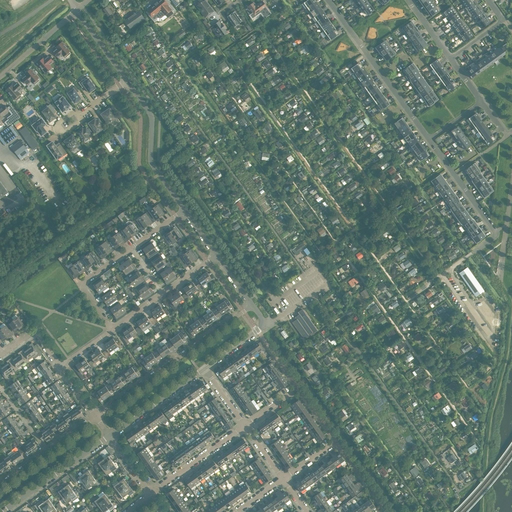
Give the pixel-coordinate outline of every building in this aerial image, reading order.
[(171,10),(167,5),(168,4),(164,0),(160,0),(157,3),(157,2),(156,3),(157,3),(155,4),(147,11),(152,17),(155,15),(157,17),(160,18),(164,15),(165,15),(168,18),(173,13),(171,11),(171,10)] [(213,12),(208,5),(204,0),(200,0),(202,3),(200,4),(198,6),(200,9),(200,10),(205,17),(213,12)] [(305,9),(315,2),(314,0),(307,0),(301,4),(305,9)] [(365,0),(359,0),(354,4),(357,8),(367,1),(365,0)] [(465,8),(475,1),(475,0),(474,1),(472,0),(467,0),(463,3),(466,7),(465,8)] [(271,14),(262,1),(256,6),(253,3),(247,7),(248,8),(245,10),(249,15),(250,15),(252,19),(260,13),(264,19),(270,15),(271,14)] [(357,8),(355,10),(357,12),(359,11),(360,12),(359,14),(370,6),(367,1),(357,8)] [(424,8),(427,12),(437,5),(434,1),(432,2),(424,8)] [(467,13),(478,5),(477,5),(475,3),(476,2),(475,1),(465,8),(468,12),(467,12),(467,13)] [(308,14),(319,6),(315,2),(305,9),(308,14)] [(427,12),(430,17),(432,16),(440,10),(437,5),(427,12)] [(470,17),(481,9),(480,9),(478,7),(479,7),(478,5),(467,13),(470,17)] [(312,18),(322,11),(319,6),(308,14),(312,18)] [(370,6),(359,14),(361,17),(363,16),(364,17),(367,15),(368,14),(369,15),(372,13),(371,12),(374,10),(370,6)] [(445,17),(454,11),(451,6),(442,13),(443,15),(444,14),(446,16),(445,17)] [(112,13),(113,12),(111,9),(110,9),(108,7),(105,8),(104,8),(103,9),(103,10),(102,10),(107,17),(110,15),(112,17),(114,16),(112,13)] [(475,19),(484,13),(483,14),(481,11),(482,11),(481,9),(470,17),(472,15),(475,19)] [(130,29),(144,19),(139,12),(139,11),(124,21),(126,24),(130,29)] [(242,21),(240,18),(235,11),(227,17),(234,27),(242,21)] [(317,22),(325,15),(322,11),(312,18),(312,19),(314,17),(317,22)] [(448,21),(457,15),(454,11),(445,17),(448,21)] [(478,24),(487,17),(486,18),(484,16),(485,15),(484,13),(475,19),(478,24)] [(319,27),(329,20),(325,15),(317,22),(315,23),(319,27)] [(451,25),(460,19),(457,15),(448,21),(449,23),(450,22),(452,24),(451,25)] [(488,24),(489,23),(487,20),(488,19),(487,17),(478,24),(482,28),(488,24)] [(454,30),(463,23),(460,19),(451,25),(452,27),(453,26),(455,29),(454,29),(454,30)] [(322,32),(331,25),(328,21),(329,20),(319,27),(322,32)] [(225,29),(224,27),(223,26),(223,25),(222,23),(221,24),(219,21),(213,25),(215,27),(213,29),(217,34),(219,33),(219,34),(220,35),(221,37),(227,32),(225,29)] [(284,31),(292,26),(289,22),(281,27),(284,31)] [(404,34),(414,27),(412,25),(413,24),(412,22),(405,26),(404,25),(402,27),(403,28),(401,29),(404,34)] [(457,34),(466,27),(463,23),(454,30),(455,31),(456,30),(458,33),(457,33),(457,34)] [(325,36),(335,30),(331,25),(322,32),(325,36)] [(126,34),(121,26),(118,27),(124,35),(126,34)] [(409,37),(418,30),(416,28),(415,29),(414,27),(404,34),(406,33),(409,37)] [(460,38),(469,32),(466,27),(457,34),(460,38)] [(329,41),(337,35),(338,34),(335,30),(325,36),(329,41)] [(412,42),(420,36),(418,33),(420,33),(418,30),(409,37),(412,42)] [(466,41),(472,36),(469,32),(460,38),(461,39),(462,39),(465,42),(466,40),(466,41)] [(414,47),(423,40),(420,36),(412,42),(413,44),(412,45),(414,47)] [(378,52),(390,44),(387,40),(384,41),(384,40),(380,43),(380,44),(375,48),(378,52)] [(417,51),(427,45),(423,40),(414,47),(417,51)] [(187,49),(192,46),(189,41),(184,45),(187,49)] [(505,54),(506,43),(504,44),(502,41),(495,46),(502,56),(505,54)] [(66,58),(70,54),(70,53),(70,54),(69,52),(69,51),(61,42),(56,47),(57,48),(53,52),(57,57),(62,54),(64,56),(66,57),(66,58)] [(383,56),(392,49),(389,45),(390,44),(378,52),(380,55),(381,54),(383,56)] [(303,53),(308,49),(305,45),(300,48),(303,53)] [(502,56),(495,46),(491,49),(489,47),(489,48),(498,59),(502,56)] [(498,59),(489,48),(486,50),(488,52),(486,53),(493,62),(498,59)] [(386,60),(397,53),(395,50),(394,51),(392,49),(383,56),(386,60)] [(259,61),(264,58),(261,53),(256,56),(259,61)] [(493,62),(486,53),(482,56),(481,54),(489,65),(493,62)] [(489,65),(481,54),(478,57),(479,58),(478,59),(484,69),(489,65)] [(48,71),(51,69),(50,68),(51,67),(49,65),(53,61),(48,56),(44,60),(43,58),(37,63),(45,72),(47,70),(48,71)] [(433,69),(440,64),(437,59),(429,65),(433,69)] [(484,69),(478,59),(473,62),(480,72),(484,69)] [(314,68),(319,65),(316,60),(310,64),(314,68)] [(265,69),(270,66),(267,61),(262,64),(265,69)] [(222,71),(228,67),(224,62),(219,66),(222,71)] [(357,63),(349,70),(352,74),(352,75),(353,74),(363,67),(360,64),(359,62),(357,63)] [(480,72),(473,62),(469,65),(476,75),(480,72)] [(405,76),(416,68),(413,63),(402,71),(405,75),(405,76)] [(436,74),(444,68),(440,64),(433,69),(436,74)] [(476,75),(469,65),(464,69),(466,72),(471,78),(476,75)] [(363,67),(353,74),(356,79),(366,72),(363,67)] [(408,80),(418,73),(417,71),(418,70),(416,68),(405,76),(408,80)] [(439,78),(447,72),(444,68),(436,74),(439,78)] [(35,85),(39,81),(39,80),(38,79),(38,78),(30,69),(25,74),(26,75),(22,79),(26,84),(31,81),(33,83),(35,84),(35,85)] [(270,77),(275,74),(272,69),(267,72),(270,77)] [(366,72),(356,79),(359,83),(369,76),(366,72)] [(442,82),(450,77),(447,72),(439,78),(442,82)] [(411,85),(421,77),(418,73),(408,80),(411,85)] [(275,85),(281,81),(277,76),(272,80),(275,85)] [(359,83),(359,84),(362,88),(362,89),(364,87),(373,81),(369,76),(359,83)] [(95,88),(87,77),(78,83),(82,88),(84,86),(89,92),(95,88)] [(233,85),(238,82),(235,77),(230,80),(233,85)] [(414,89),(425,82),(421,77),(411,85),(414,89)] [(445,87),(453,81),(450,77),(442,82),(445,87)] [(373,81),(364,87),(367,91),(376,85),(373,81)] [(455,87),(457,86),(453,81),(445,87),(449,92),(455,87)] [(418,93),(428,86),(425,82),(414,89),(415,89),(417,88),(418,90),(417,91),(418,93)] [(16,101),(21,96),(19,95),(20,94),(18,92),(22,88),(17,83),(13,87),(12,85),(6,90),(14,99),(15,99),(16,100),(16,101)] [(376,85),(367,91),(371,96),(379,90),(376,85)] [(80,98),(76,93),(79,91),(75,86),(73,88),(73,89),(67,93),(74,103),(76,102),(77,103),(80,101),(79,100),(80,98)] [(220,95),(224,91),(221,86),(216,90),(220,95)] [(421,98),(431,90),(428,86),(418,93),(421,98)] [(371,96),(369,97),(373,102),(374,101),(383,95),(379,90),(371,96)] [(424,102),(434,95),(431,90),(421,98),(424,102)] [(336,99),(341,95),(337,91),(332,94),(336,99)] [(244,101),(249,97),(246,92),(241,96),(244,101)] [(286,100),(291,96),(288,92),(283,96),(286,100)] [(383,95),(374,101),(377,105),(377,106),(386,99),(383,95)] [(433,102),(437,99),(434,95),(424,102),(427,107),(430,105),(430,106),(434,103),(433,102)] [(70,106),(64,99),(63,97),(61,98),(60,97),(59,97),(56,99),(56,100),(57,101),(55,102),(62,112),(70,106)] [(377,105),(376,106),(376,107),(380,111),(389,104),(386,99),(377,106),(377,105)] [(2,117),(9,111),(4,105),(0,108),(0,120),(3,118),(2,117)] [(55,117),(52,112),(54,110),(50,105),(47,106),(43,109),(44,111),(42,112),(50,121),(55,117)] [(116,118),(109,108),(101,114),(108,124),(109,123),(110,125),(117,121),(116,118)] [(8,119),(4,122),(7,126),(19,117),(15,111),(11,114),(7,118),(8,119)] [(470,124),(479,118),(476,113),(466,120),(470,124)] [(303,123),(308,119),(305,114),(299,118),(303,123)] [(400,118),(394,123),(397,128),(396,129),(405,122),(402,117),(400,118)] [(46,132),(42,127),(46,124),(41,118),(40,119),(39,118),(33,123),(33,124),(32,125),(36,131),(37,131),(41,136),(46,132)] [(242,126),(247,123),(243,118),(238,121),(242,126)] [(473,128),(482,122),(479,118),(470,124),(470,125),(470,124),(473,128)] [(107,131),(103,125),(98,119),(96,121),(95,119),(89,123),(96,133),(99,137),(107,131)] [(405,122),(396,129),(399,134),(408,127),(409,127),(405,122)] [(478,132),(485,126),(482,122),(473,128),(473,129),(475,128),(478,132)] [(308,131),(313,127),(310,123),(305,126),(308,131)] [(10,126),(0,132),(0,145),(16,134),(10,126)] [(451,138),(461,131),(457,126),(451,131),(446,134),(449,138),(450,137),(451,138)] [(481,136),(489,131),(485,126),(478,132),(481,136)] [(38,146),(25,127),(19,131),(32,150),(38,146)] [(82,128),(76,132),(83,142),(84,141),(85,142),(89,140),(88,139),(89,138),(91,136),(90,134),(92,132),(87,127),(83,130),(82,128)] [(408,127),(399,134),(401,133),(404,137),(412,132),(412,131),(409,127),(408,127)] [(314,138),(319,135),(315,130),(310,133),(314,138)] [(454,142),(464,135),(461,131),(451,138),(454,142)] [(484,141),(492,135),(489,131),(481,136),(484,141)] [(404,137),(402,138),(406,143),(407,142),(415,136),(412,132),(404,137)] [(194,143),(199,139),(196,134),(190,138),(194,143)] [(82,149),(73,136),(72,135),(64,141),(73,153),(77,150),(78,152),(82,149)] [(457,147),(467,140),(464,135),(454,142),(457,147)] [(494,141),(495,140),(492,135),(484,141),(488,145),(494,141)] [(415,136),(407,142),(411,147),(418,141),(419,141),(415,136)] [(464,149),(470,145),(467,140),(457,147),(456,148),(458,151),(460,150),(461,151),(464,149)] [(411,147),(409,148),(412,152),(412,153),(414,151),(422,146),(418,141),(411,147)] [(16,155),(25,148),(20,142),(11,149),(16,155)] [(66,152),(60,144),(56,147),(53,143),(52,142),(47,145),(57,159),(60,157),(60,158),(62,157),(61,156),(62,156),(62,155),(66,152)] [(373,154),(379,149),(376,144),(372,147),(373,149),(371,150),(373,154)] [(414,151),(412,153),(415,157),(425,150),(422,145),(422,146),(414,151)] [(425,150),(415,157),(419,162),(427,156),(429,155),(425,150)] [(335,169),(341,165),(338,160),(332,165),(335,169)] [(469,175),(479,167),(475,163),(465,170),(469,175)] [(390,175),(395,172),(392,167),(387,171),(390,175)] [(472,179),(480,173),(478,171),(479,170),(478,168),(479,167),(469,175),(472,179)] [(341,176),(346,172),(343,168),(337,172),(341,176)] [(301,179),(306,176),(302,171),(298,174),(301,179)] [(474,184),(483,177),(480,173),(472,179),(473,181),(472,182),(474,184)] [(441,174),(431,181),(434,185),(435,185),(444,179),(441,174)] [(478,188),(486,182),(483,177),(474,184),(475,186),(476,185),(478,188)] [(434,185),(433,186),(436,191),(446,184),(444,182),(445,181),(444,179),(435,185),(434,185)] [(289,187),(292,185),(288,180),(282,184),(285,189),(288,187),(289,187)] [(0,198),(8,192),(0,181),(0,198)] [(480,193),(489,186),(486,182),(478,188),(480,190),(478,191),(480,193)] [(446,184),(436,191),(439,195),(440,195),(441,194),(450,187),(449,185),(447,186),(446,184)] [(488,194),(493,191),(489,186),(480,193),(483,197),(485,196),(485,197),(489,195),(488,194)] [(450,187),(441,194),(444,198),(444,199),(452,193),(451,190),(452,190),(450,187)] [(444,198),(442,200),(445,204),(457,196),(455,194),(454,195),(452,193),(444,199),(444,198)] [(457,196),(445,204),(448,209),(450,207),(459,201),(457,199),(458,198),(457,196)] [(459,201),(450,207),(453,212),(462,206),(459,201)] [(0,202),(0,216),(2,218),(12,211),(8,205),(4,207),(0,202)] [(166,213),(159,203),(153,208),(159,216),(161,214),(163,216),(166,213)] [(418,214),(423,211),(420,206),(415,209),(418,214)] [(453,212),(451,213),(455,218),(465,210),(462,206),(453,212)] [(159,216),(153,208),(147,212),(154,222),(157,220),(156,218),(159,216)] [(465,210),(455,218),(458,222),(459,221),(468,215),(465,210)] [(154,222),(147,212),(141,216),(146,225),(149,223),(150,224),(154,222)] [(424,222),(429,218),(426,213),(421,217),(424,222)] [(468,215),(459,221),(460,223),(461,223),(463,225),(471,219),(468,215)] [(146,225),(141,216),(134,221),(142,231),(145,228),(144,226),(146,225)] [(337,225),(340,223),(338,221),(335,216),(330,220),(333,225),(335,223),(337,225)] [(463,225),(461,226),(464,231),(466,229),(476,223),(474,220),(473,221),(471,219),(463,225)] [(429,229),(434,226),(431,221),(426,225),(429,229)] [(139,233),(132,223),(125,227),(131,235),(134,234),(135,235),(139,233)] [(476,223),(466,229),(469,233),(469,234),(478,228),(476,226),(477,225),(476,223)] [(183,236),(176,226),(172,229),(173,231),(171,232),(176,241),(183,236)] [(131,235),(125,227),(119,232),(126,242),(130,239),(128,237),(131,235)] [(320,235),(325,232),(321,227),(317,230),(320,235)] [(469,233),(468,235),(471,239),(473,238),(472,238),(482,231),(480,229),(479,230),(478,228),(469,234),(469,233)] [(482,231),(472,238),(473,238),(476,243),(476,242),(477,243),(481,241),(480,240),(485,236),(482,231)] [(126,242),(119,232),(113,236),(119,244),(122,242),(123,244),(126,242)] [(176,241),(171,232),(168,234),(167,233),(163,235),(170,245),(176,241)] [(119,244),(113,236),(107,240),(114,250),(118,248),(116,246),(119,244)] [(114,250),(107,240),(101,245),(107,253),(109,251),(111,253),(114,250)] [(155,247),(150,241),(140,248),(143,251),(145,250),(147,253),(155,247)] [(299,252),(305,247),(302,243),(296,247),(292,250),(296,256),(300,253),(299,252)] [(107,253),(101,245),(95,249),(102,259),(105,257),(104,255),(107,253)] [(149,260),(159,253),(155,247),(147,253),(148,256),(147,257),(149,260)] [(199,258),(191,249),(185,253),(191,261),(194,259),(195,261),(199,258)] [(99,261),(92,251),(86,256),(91,264),(94,262),(95,264),(99,261)] [(359,260),(364,256),(360,252),(355,255),(359,260)] [(450,260),(456,256),(453,252),(447,256),(450,260)] [(163,259),(159,253),(149,260),(152,264),(153,262),(155,265),(163,259)] [(191,261),(185,253),(179,257),(186,267),(190,265),(188,263),(191,261)] [(91,264),(86,256),(79,260),(87,270),(90,268),(89,266),(91,264)] [(131,264),(129,261),(131,260),(128,257),(118,264),(123,270),(131,264)] [(166,263),(163,259),(155,265),(157,268),(155,269),(158,272),(168,265),(166,263)] [(87,270),(79,260),(73,264),(79,273),(82,271),(83,272),(87,270)] [(404,270),(411,265),(408,260),(401,265),(404,270)] [(79,273),(73,264),(67,269),(74,279),(78,276),(77,275),(79,273)] [(127,276),(137,269),(134,266),(133,267),(131,264),(123,270),(127,276)] [(172,271),(168,265),(158,272),(160,276),(162,275),(164,277),(172,271)] [(467,268),(459,273),(463,279),(466,283),(472,291),(473,293),(481,288),(467,268)] [(139,276),(138,274),(139,272),(137,269),(127,276),(131,282),(139,276)] [(167,285),(177,278),(172,271),(164,277),(166,280),(164,281),(167,285)] [(216,280),(212,274),(209,276),(206,272),(202,275),(207,283),(212,279),(213,282),(216,280)] [(274,273),(269,277),(273,282),(278,279),(274,273)] [(207,283),(202,275),(197,279),(200,283),(198,284),(202,290),(204,288),(202,286),(207,283)] [(105,283),(100,276),(91,283),(93,287),(95,286),(97,288),(105,283)] [(136,288),(146,281),(143,278),(141,279),(139,276),(131,282),(136,288)] [(148,289),(146,286),(148,285),(146,281),(136,288),(140,294),(148,289)] [(202,290),(198,284),(195,286),(192,282),(188,285),(193,293),(197,289),(199,292),(202,290)] [(99,296),(109,289),(105,283),(97,288),(99,291),(97,292),(99,296)] [(193,293),(188,285),(183,289),(186,293),(184,295),(188,300),(190,298),(188,296),(193,293)] [(114,295),(109,289),(99,296),(102,299),(104,298),(105,301),(114,295)] [(145,301),(154,294),(152,290),(150,291),(148,289),(140,294),(145,301)] [(188,300),(184,295),(181,296),(178,292),(173,295),(179,303),(183,300),(185,302),(188,300)] [(108,308),(118,301),(114,295),(105,301),(107,303),(106,305),(108,308)] [(179,303),(173,295),(169,299),(172,303),(169,305),(173,310),(176,308),(174,306),(179,303)] [(234,309),(227,299),(220,304),(226,312),(230,309),(231,311),(234,309)] [(122,307),(118,301),(108,308),(111,311),(112,310),(114,313),(122,307)] [(394,309),(399,305),(396,301),(390,304),(394,309)] [(226,312),(220,304),(214,309),(220,318),(223,316),(222,315),(226,312)] [(160,305),(155,309),(160,316),(165,313),(167,315),(169,313),(165,308),(163,309),(160,305)] [(374,314),(379,310),(375,305),(370,308),(374,314)] [(117,320),(127,313),(122,307),(114,313),(116,315),(114,317),(117,320)] [(155,309),(150,312),(153,316),(151,318),(155,324),(157,322),(156,319),(160,316),(155,309)] [(220,318),(214,309),(207,314),(213,322),(216,319),(218,320),(220,318)] [(317,330),(302,310),(302,309),(298,312),(299,314),(295,317),(297,319),(293,322),(304,339),(309,336),(308,335),(312,332),(312,333),(317,330)] [(28,323),(25,319),(21,314),(19,316),(17,313),(11,318),(13,320),(19,328),(22,326),(23,327),(28,323)] [(213,322),(207,314),(200,318),(207,328),(210,326),(209,324),(213,322)] [(145,315),(141,319),(148,329),(153,325),(155,324),(151,318),(148,320),(145,315)] [(207,328),(200,318),(194,323),(200,331),(203,328),(204,330),(207,328)] [(141,319),(136,322),(139,326),(137,328),(141,334),(143,332),(148,329),(141,319)] [(19,328),(13,320),(7,325),(10,329),(14,334),(17,332),(16,330),(19,328)] [(450,329),(455,326),(452,321),(447,325),(450,329)] [(200,331),(194,323),(187,328),(194,337),(197,335),(196,334),(200,331)] [(10,329),(8,330),(4,324),(3,324),(0,325),(0,327),(1,329),(6,337),(10,335),(11,336),(14,334),(10,329)] [(131,325),(127,329),(132,336),(137,333),(138,335),(141,334),(137,328),(134,330),(131,325)] [(391,337),(395,333),(392,328),(387,332),(391,337)] [(123,338),(121,339),(126,345),(127,344),(129,342),(128,339),(132,336),(127,329),(122,332),(125,336),(123,338)] [(188,342),(181,332),(174,337),(180,345),(183,343),(184,344),(188,342)] [(417,341),(422,338),(418,333),(414,336),(417,341)] [(180,345),(174,337),(167,342),(174,351),(177,349),(176,348),(180,345)] [(122,347),(118,341),(116,343),(113,339),(108,342),(114,349),(118,346),(120,349),(122,347)] [(400,349),(405,346),(401,341),(396,345),(400,349)] [(114,349),(108,342),(104,345),(107,349),(104,351),(108,357),(111,355),(109,353),(114,349)] [(174,351),(167,342),(161,347),(166,355),(170,352),(171,354),(174,351)] [(266,350),(260,342),(258,343),(257,342),(253,345),(258,353),(262,350),(263,351),(266,350)] [(42,353),(36,344),(34,346),(32,343),(29,345),(30,347),(27,349),(33,357),(34,359),(42,353)] [(347,354),(351,351),(345,344),(341,347),(347,354)] [(466,352),(472,348),(468,344),(463,348),(466,352)] [(139,346),(133,351),(135,353),(142,348),(140,345),(139,346)] [(258,353),(253,345),(248,348),(254,356),(258,353)] [(166,355),(161,347),(154,351),(161,361),(164,359),(163,357),(166,355)] [(254,356),(248,348),(244,352),(249,359),(254,356)] [(33,357),(27,349),(24,351),(23,349),(20,351),(28,362),(30,361),(29,360),(33,357)] [(108,357),(104,351),(102,353),(99,349),(94,352),(99,359),(104,356),(106,359),(108,357)] [(28,362),(20,351),(17,353),(19,355),(16,357),(21,365),(26,362),(27,364),(28,362)] [(161,361),(154,351),(148,356),(153,364),(157,361),(158,363),(161,361)] [(95,363),(99,359),(94,352),(89,355),(92,360),(90,361),(94,367),(97,365),(95,363)] [(249,359),(244,352),(239,355),(245,362),(249,359)] [(245,362),(239,355),(235,358),(240,365),(245,362)] [(153,364),(148,356),(141,361),(140,359),(137,361),(144,370),(146,369),(148,370),(151,368),(150,367),(153,364)] [(21,365),(16,357),(13,359),(11,357),(9,359),(17,371),(18,370),(17,368),(21,365)] [(240,365),(235,358),(231,361),(236,369),(240,365)] [(17,371),(9,359),(6,361),(7,363),(4,365),(10,373),(14,370),(15,372),(17,371)] [(94,367),(90,361),(88,363),(85,359),(80,362),(85,370),(90,366),(92,369),(94,367)] [(40,371),(48,365),(44,361),(41,363),(39,361),(37,363),(39,365),(37,366),(34,368),(37,373),(40,371)] [(236,369),(231,361),(226,364),(232,372),(236,369)] [(81,373),(85,370),(80,362),(75,365),(78,370),(76,371),(82,380),(85,378),(81,373)] [(271,362),(264,368),(267,372),(275,367),(271,362)] [(232,372),(226,364),(222,367),(227,375),(232,372)] [(10,373),(4,365),(1,367),(0,366),(0,365),(0,371),(5,379),(7,378),(6,376),(10,373)] [(43,376),(51,370),(48,365),(40,371),(43,376)] [(141,375),(134,365),(128,370),(133,378),(137,376),(138,377),(141,375)] [(227,375),(222,367),(217,370),(223,378),(227,375)] [(267,372),(265,374),(268,378),(270,376),(278,371),(275,367),(267,372)] [(46,380),(54,374),(51,370),(43,376),(46,380)] [(133,378),(128,370),(121,375),(128,385),(131,382),(130,381),(133,378)] [(278,371),(270,376),(273,381),(281,375),(278,371)] [(47,386),(57,379),(54,374),(46,380),(44,382),(47,386)] [(316,374),(312,377),(316,384),(321,381),(316,374)] [(128,385),(121,375),(114,380),(120,388),(124,385),(125,387),(128,385)] [(273,381),(271,383),(274,387),(276,385),(284,380),(281,375),(273,381)] [(53,391),(62,385),(58,380),(50,386),(53,391)] [(120,388),(114,380),(108,384),(115,394),(118,392),(116,390),(120,388)] [(284,380),(276,385),(280,390),(287,384),(284,380)] [(429,380),(423,384),(426,387),(428,390),(433,386),(431,383),(429,380)] [(12,391),(20,385),(17,381),(9,386),(12,391)] [(205,385),(202,381),(198,385),(203,392),(208,389),(205,385)] [(454,388),(457,386),(453,381),(447,385),(450,390),(453,388),(454,388)] [(115,394),(108,384),(101,389),(107,397),(111,394),(112,396),(115,394)] [(234,394),(241,388),(238,384),(230,389),(234,394)] [(15,395),(23,389),(20,385),(12,391),(15,395)] [(57,395),(65,389),(62,385),(53,391),(57,395)] [(203,392),(198,385),(193,388),(199,395),(203,392)] [(199,395),(193,388),(189,391),(194,398),(199,395)] [(237,398),(245,393),(241,388),(234,394),(237,398)] [(18,400),(26,394),(23,389),(15,395),(18,400)] [(60,399),(68,394),(65,389),(57,395),(60,399)] [(107,397),(101,389),(94,394),(101,404),(104,401),(103,400),(107,397)] [(194,398),(189,391),(184,394),(190,402),(194,398)] [(240,402),(248,397),(245,393),(237,398),(240,402)] [(22,404),(30,398),(26,394),(18,400),(22,404)] [(63,404),(71,398),(68,394),(60,399),(63,404)] [(190,402),(184,394),(180,397),(185,405),(190,402)] [(185,405),(180,397),(176,400),(181,408),(185,405)] [(243,407),(251,401),(248,397),(240,402),(243,407)] [(210,408),(218,403),(214,398),(207,404),(210,408)] [(26,410),(34,404),(31,400),(23,406),(26,410)] [(181,408),(176,400),(171,403),(177,411),(181,408)] [(294,410),(302,405),(298,400),(291,405),(294,410)] [(246,411),(254,406),(251,401),(243,407),(246,411)] [(177,411),(171,403),(167,407),(172,414),(177,411)] [(213,413),(221,407),(218,403),(210,408),(213,413)] [(29,415),(37,409),(34,404),(26,410),(29,415)] [(76,406),(72,409),(79,419),(82,418),(84,416),(80,411),(82,410),(79,404),(76,406)] [(250,416),(257,410),(260,409),(256,404),(254,406),(246,411),(250,416)] [(297,415),(305,409),(302,405),(294,410),(297,415)] [(446,413),(450,410),(447,405),(442,409),(446,413)] [(174,416),(172,414),(167,407),(162,410),(169,419),(174,416)] [(216,417),(224,412),(221,407),(213,413),(216,417)] [(0,419),(10,413),(7,408),(0,412),(0,415),(0,416),(0,415),(0,419)] [(32,419),(40,413),(37,409),(29,415),(32,419)] [(68,412),(65,414),(69,419),(71,418),(75,423),(77,421),(79,419),(72,409),(68,412)] [(301,419),(308,414),(305,409),(297,415),(301,419)] [(161,411),(156,414),(161,422),(163,424),(168,421),(161,411)] [(219,422),(227,416),(224,412),(216,417),(219,422)] [(42,419),(44,418),(40,413),(32,419),(35,424),(39,421),(42,419)] [(282,421),(276,413),(272,417),(277,424),(282,421)] [(6,424),(14,419),(11,414),(3,420),(6,424)] [(65,414),(58,419),(59,421),(65,429),(68,427),(70,426),(66,421),(69,419),(65,414)] [(156,414),(152,417),(157,425),(161,422),(156,414)] [(304,424),(312,418),(308,414),(301,419),(304,424)] [(476,414),(471,418),(475,423),(480,419),(476,414)] [(223,426),(230,421),(227,416),(219,422),(223,426)] [(152,417),(147,421),(153,428),(157,425),(152,417)] [(277,424),(272,417),(267,420),(272,428),(277,424)] [(307,429),(315,423),(312,418),(304,424),(307,429)] [(9,429),(17,423),(14,419),(6,424),(9,429)] [(272,428),(267,420),(262,423),(268,431),(272,428)] [(54,422),(51,424),(55,429),(57,428),(61,432),(63,431),(65,429),(59,421),(55,424),(54,422)] [(147,421),(143,424),(148,431),(153,428),(147,421)] [(226,431),(233,425),(230,421),(223,426),(226,431)] [(12,433),(20,427),(17,423),(9,429),(12,433)] [(268,431),(262,423),(257,427),(263,434),(268,431)] [(311,433),(318,428),(315,423),(307,429),(311,433)] [(49,426),(45,429),(52,439),(54,437),(56,436),(53,431),(55,429),(51,424),(49,426)] [(143,424),(138,427),(144,434),(148,431),(143,424)] [(16,437),(24,432),(20,427),(12,433),(16,438),(16,437)] [(138,427),(134,430),(139,438),(144,434),(138,427)] [(314,438),(322,432),(318,428),(311,433),(314,438)] [(39,429),(36,431),(38,434),(41,439),(44,437),(47,442),(49,441),(52,439),(45,429),(44,429),(40,432),(39,429)] [(134,430),(130,433),(135,441),(139,438),(134,430)] [(214,437),(208,430),(204,433),(209,440),(214,437)] [(464,439),(469,435),(466,431),(461,434),(464,439)] [(317,443),(325,437),(322,432),(314,438),(317,443)] [(130,433),(125,436),(131,444),(135,441),(130,433)] [(209,440),(204,433),(199,436),(205,444),(209,440)] [(358,443),(363,439),(360,434),(355,438),(358,443)] [(205,444),(199,436),(195,439),(201,447),(205,444)] [(38,449),(34,444),(37,442),(33,437),(30,439),(32,440),(27,443),(33,452),(38,449)] [(201,447),(195,439),(191,442),(196,450),(201,447)] [(249,447),(243,439),(239,443),(244,450),(249,447)] [(274,450),(282,444),(278,440),(271,445),(274,450)] [(196,450),(191,442),(186,445),(192,453),(196,450)] [(33,452),(27,443),(23,447),(22,445),(19,447),(23,452),(25,450),(29,455),(33,452)] [(244,450),(239,443),(234,446),(239,453),(244,450)] [(277,455),(285,449),(282,444),(274,450),(277,455)] [(471,447),(467,449),(470,454),(478,448),(475,444),(473,445),(472,445),(470,446),(471,447)] [(192,453),(186,445),(182,448),(187,456),(192,453)] [(239,453),(234,446),(229,449),(235,457),(239,453)] [(24,459),(21,454),(23,452),(19,447),(17,449),(18,450),(14,453),(20,462),(24,459)] [(141,458),(148,453),(145,448),(137,453),(141,458)] [(187,456),(182,448),(178,452),(183,459),(187,456)] [(235,457),(229,449),(225,452),(230,460),(235,457)] [(281,459),(288,454),(285,449),(277,455),(281,459)] [(345,461),(339,453),(337,454),(334,451),(332,452),(340,464),(345,461)] [(183,459),(178,452),(173,455),(179,462),(183,459)] [(230,460),(225,452),(220,456),(226,463),(230,460)] [(340,464),(332,452),(330,454),(332,457),(330,459),(336,467),(340,464)] [(20,462),(14,453),(9,456),(8,455),(6,457),(9,462),(12,460),(15,465),(20,462)] [(144,462),(151,457),(148,453),(141,458),(144,462)] [(284,464),(292,458),(288,454),(281,459),(284,464)] [(112,462),(109,458),(111,457),(110,455),(103,460),(107,466),(112,462)] [(179,462),(173,455),(169,458),(174,466),(179,462)] [(226,463),(220,456),(215,459),(221,467),(226,463)] [(11,468),(7,464),(9,462),(6,457),(3,458),(4,460),(0,463),(6,472),(11,468)] [(147,467),(154,461),(151,457),(144,462),(147,467)] [(336,467),(330,459),(328,461),(326,457),(323,459),(331,470),(336,467)] [(287,469),(295,463),(292,458),(284,464),(287,469)] [(253,469),(261,464),(258,459),(250,465),(253,469)] [(331,470),(323,459),(321,460),(324,464),(321,465),(327,473),(331,470)] [(107,466),(103,460),(96,464),(98,467),(99,465),(102,469),(107,466)] [(150,471),(158,466),(154,461),(147,467),(150,471)] [(219,468),(213,461),(208,464),(214,472),(219,468)] [(111,472),(118,467),(117,465),(117,464),(116,463),(115,463),(113,464),(112,462),(107,466),(111,472)] [(327,473),(321,465),(319,467),(317,463),(315,465),(323,476),(327,473)] [(214,472),(208,464),(204,467),(209,475),(214,472)] [(257,474),(264,469),(261,464),(253,469),(257,474)] [(323,476),(315,465),(312,467),(315,470),(313,472),(318,479),(323,476)] [(111,472),(107,466),(102,469),(105,473),(103,474),(105,476),(111,472)] [(153,476),(161,470),(158,466),(150,471),(153,476)] [(209,475),(204,467),(199,471),(204,478),(209,475)] [(92,476),(90,472),(91,471),(90,469),(83,474),(87,480),(92,476)] [(260,479),(268,473),(264,469),(257,474),(260,479)] [(156,480),(164,475),(161,470),(153,476),(156,480)] [(318,479),(313,472),(311,473),(308,470),(306,471),(314,483),(318,479)] [(204,478),(199,471),(194,474),(200,482),(204,478)] [(314,483),(306,471),(304,473),(306,476),(304,478),(310,486),(314,483)] [(264,483),(271,478),(268,473),(260,479),(264,483)] [(343,483),(353,476),(351,473),(348,476),(346,474),(339,478),(343,483)] [(87,480),(83,474),(76,479),(78,481),(79,480),(82,483),(87,480)] [(200,482),(194,474),(190,477),(195,485),(200,482)] [(92,486),(98,481),(97,479),(95,480),(92,476),(87,480),(92,486)] [(310,486),(304,478),(302,479),(299,476),(297,478),(305,489),(310,486)] [(352,482),(351,480),(354,478),(353,476),(343,483),(346,487),(352,482)] [(128,484),(126,483),(128,481),(125,477),(118,482),(123,488),(128,484)] [(195,485),(190,477),(185,481),(190,489),(195,485)] [(305,489),(297,478),(295,479),(297,483),(295,484),(301,492),(305,489)] [(92,486),(87,480),(82,483),(83,485),(82,486),(82,487),(83,489),(85,491),(92,486)] [(123,488),(118,482),(117,480),(112,484),(113,486),(112,488),(113,490),(115,488),(118,492),(123,488)] [(349,492),(359,484),(358,482),(354,485),(352,482),(346,487),(349,492)] [(70,483),(63,488),(67,494),(72,490),(71,489),(72,488),(73,487),(70,483)] [(250,490),(245,483),(240,486),(245,494),(250,490)] [(132,491),(134,489),(132,487),(131,488),(128,484),(123,488),(129,496),(133,493),(132,491)] [(359,491),(357,489),(361,487),(359,484),(349,492),(352,496),(359,491)] [(58,492),(56,493),(58,495),(59,494),(62,498),(67,494),(63,488),(61,486),(56,490),(58,492)] [(245,494),(240,486),(235,490),(241,497),(245,494)] [(129,496),(123,488),(118,492),(121,496),(119,497),(121,499),(123,497),(125,499),(129,496)] [(170,499),(177,493),(174,489),(166,494),(170,499)] [(72,490),(67,494),(72,500),(73,501),(77,498),(76,497),(78,495),(77,493),(76,491),(75,491),(74,492),(72,490)] [(241,497),(235,490),(231,493),(236,501),(241,497)] [(291,502),(284,492),(282,494),(279,490),(277,492),(285,503),(287,505),(291,502)] [(313,501),(311,502),(313,504),(323,497),(325,495),(322,491),(320,492),(316,495),(313,497),(315,500),(313,501)] [(109,500),(107,497),(108,497),(108,495),(106,492),(104,494),(102,492),(98,495),(104,503),(109,500)] [(285,503),(277,492),(275,493),(277,497),(275,498),(281,506),(285,503)] [(173,503),(181,498),(177,493),(170,499),(173,503)] [(236,501),(231,493),(226,496),(232,504),(236,501)] [(67,494),(62,498),(65,501),(63,503),(65,505),(72,500),(67,494)] [(104,503),(98,495),(93,499),(94,501),(92,503),(94,506),(96,507),(97,505),(99,507),(104,503)] [(232,504),(226,496),(221,500),(227,507),(232,504)] [(281,506),(275,498),(273,500),(271,496),(268,498),(276,509),(278,511),(282,508),(281,506)] [(50,497),(43,502),(47,508),(52,505),(51,503),(52,503),(53,502),(53,501),(52,499),(51,499),(50,497)] [(323,497),(313,504),(314,506),(316,505),(318,504),(319,506),(326,501),(323,497)] [(176,508),(184,503),(181,498),(173,503),(176,508)] [(272,511),(276,509),(268,498),(266,500),(269,503),(266,505),(271,511),(272,511)] [(376,508),(370,499),(365,503),(370,510),(372,509),(373,510),(376,508)] [(42,500),(34,506),(37,510),(40,508),(42,511),(47,508),(43,502),(42,500)] [(112,506),(115,504),(113,502),(111,503),(109,500),(104,503),(110,511),(114,508),(112,506)] [(227,507),(221,500),(217,503),(222,510),(227,507)] [(320,509),(317,511),(318,511),(320,511),(329,506),(326,501),(319,506),(321,508),(320,509)] [(108,511),(110,511),(104,503),(99,507),(102,511),(100,511),(108,511)] [(179,511),(180,511),(187,507),(184,503),(176,508),(179,511)] [(220,511),(222,510),(217,503),(212,506),(216,511),(220,511)] [(271,511),(266,505),(264,506),(262,503),(260,504),(265,511),(271,511)] [(370,510),(365,503),(361,506),(365,511),(369,511),(370,510)]
